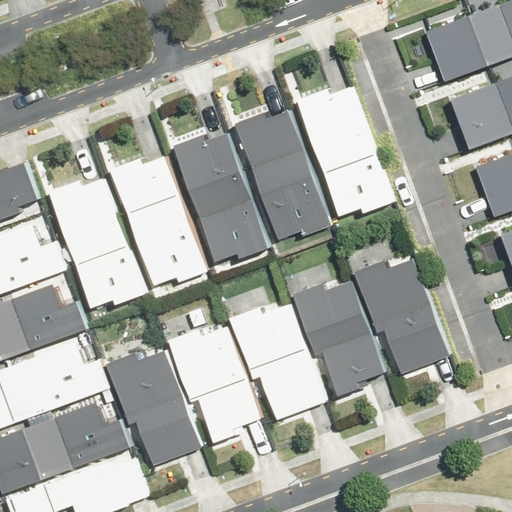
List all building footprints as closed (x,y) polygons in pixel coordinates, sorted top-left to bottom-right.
[(511,0),(506,0),(426,30),(444,80),(511,54),(511,0)] [(511,75),(450,98),(469,149),(511,133),(511,75)] [(327,88),(296,99),(338,215),(360,207),(362,211),(390,201),(348,87),(329,94),(327,88)] [(262,112),(234,122),(276,238),(300,229),(302,234),(330,224),(287,109),(264,117),(262,112)] [(238,256),(268,245),(226,132),(204,140),(202,134),(173,145),(216,259),(236,251),(238,256)] [(511,152),(475,166),(495,216),(511,209),(511,152)] [(179,281),(207,271),(164,155),(142,163),(139,158),(110,169),(154,285),(177,276),(179,281)] [(2,168),(0,168),(0,217),(18,211),(16,205),(36,198),(22,162),(3,169),(2,168)] [(114,303),(145,292),(103,178),(80,186),(78,180),(48,191),(91,306),(112,298),(114,303)] [(31,223),(0,233),(0,292),(66,268),(55,240),(40,246),(31,223)] [(511,228),(501,232),(511,263),(511,228)] [(382,260),(354,271),(376,331),(384,328),(401,372),(448,354),(411,257),(385,267),(382,260)] [(322,283),(293,293),(315,352),(322,349),(339,393),(357,386),(355,380),(383,369),(350,281),(324,290),(322,283)] [(0,301),(0,359),(85,328),(75,300),(59,306),(51,283),(0,301)] [(258,306),(230,317),(253,378),(259,376),(276,419),(324,401),(287,304),(261,313),(258,306)] [(197,328),(168,339),(191,400),(198,398),(214,441),(234,433),(231,427),(259,417),(226,326),(200,336),(197,328)] [(75,341),(0,367),(0,426),(109,388),(98,359),(83,364),(75,341)] [(200,447),(164,349),(137,359),(135,352),(106,363),(128,423),(136,420),(153,464),(200,447)] [(96,401),(0,435),(0,486),(2,493),(129,447),(118,418),(104,423),(96,401)] [(16,509),(9,511),(8,511),(105,511),(149,496),(134,457),(114,465),(112,459),(11,496),(16,509)]
